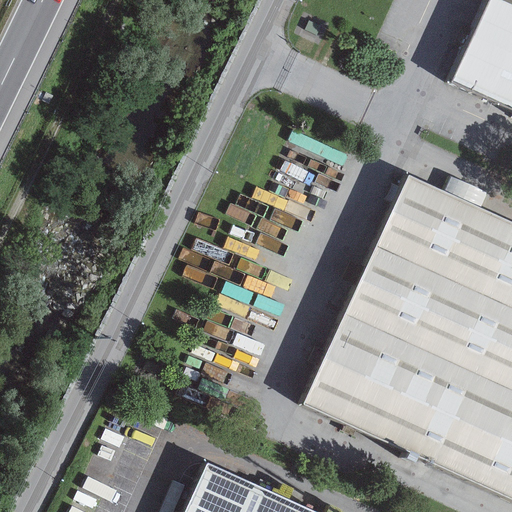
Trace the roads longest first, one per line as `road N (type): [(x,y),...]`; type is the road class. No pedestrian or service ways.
road 1 (unknown): [(397,117),(265,385),(272,405),(307,427),(497,511)]
road 2 (unknown): [(397,117),(248,58)]
road 3 (unknown): [(397,117),(451,0)]
road 4 (unknown): [(397,117),(511,159)]
